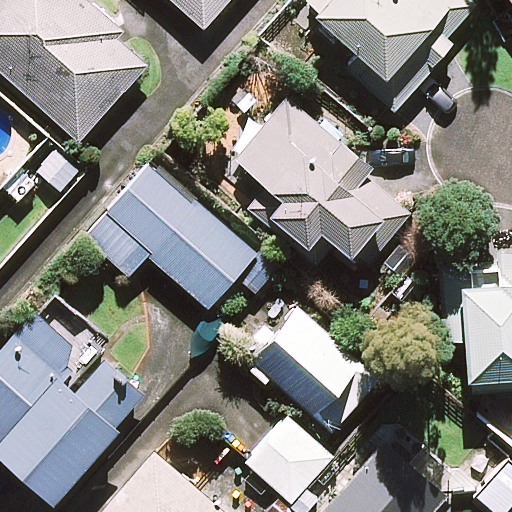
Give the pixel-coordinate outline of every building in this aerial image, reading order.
[(87,0),(0,0),(0,69),(79,139),(146,63),(106,28),(112,22),(87,0)] [(226,0),(174,0),(204,25),(226,0)] [(308,0),(305,4),(358,50),(344,65),(394,109),(457,36),(431,13),(441,0),(308,0)] [(372,165),(286,95),(236,155),(244,161),(227,182),(303,245),(318,226),(350,252),(392,200),(363,176),(372,165)] [(277,267),(147,159),(84,235),(130,273),(146,253),(209,305),(235,274),(256,291),(277,267)] [(511,247),(437,254),(447,380),(511,375),(511,247)] [(80,340),(38,303),(0,345),(0,451),(52,498),(143,395),(103,360),(76,390),(53,370),(80,340)] [(377,379),(297,305),(250,356),(330,430),(377,379)] [(332,454),(287,414),(246,460),(290,500),(332,454)] [(429,511),(445,494),(439,488),(453,472),(422,445),(407,462),(378,436),(321,500),(328,507),(323,511),(429,511)] [(225,511),(155,450),(100,511),(225,511)] [(503,511),(511,502),(511,463),(505,457),(477,489),(502,511),(503,511)] [(0,511),(21,485),(2,470),(0,472),(0,511)]
